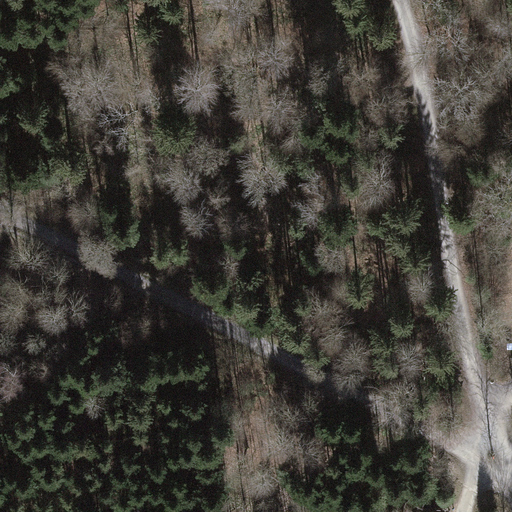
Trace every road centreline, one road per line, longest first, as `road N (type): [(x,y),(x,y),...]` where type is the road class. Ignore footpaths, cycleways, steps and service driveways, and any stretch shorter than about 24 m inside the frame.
road 1 (track): [(490,445),(422,431),(0,208)]
road 2 (track): [(399,0),(415,46),(466,346),(483,403)]
